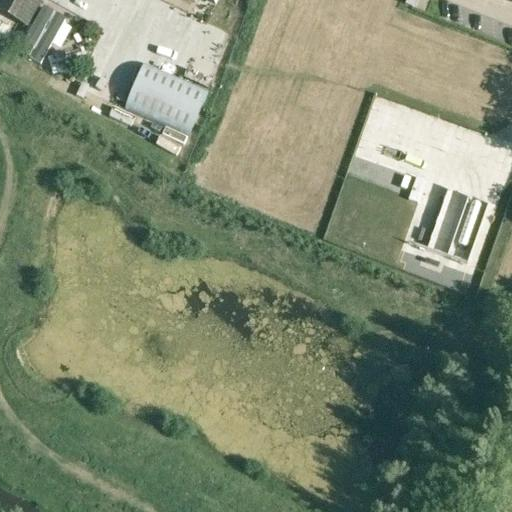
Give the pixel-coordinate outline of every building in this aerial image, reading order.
[(0,0),(0,13),(27,28),(42,0),(0,0)] [(31,51),(26,61),(40,68),(67,19),(53,12),(44,7),(23,46),(31,51)] [(179,38),(172,58),(206,70),(213,50),(179,38)] [(124,109),(189,137),(209,91),(144,63),(124,109)] [(110,102),(123,107),(128,93),(115,88),(110,102)] [(220,141),(231,119),(219,114),(208,136),(220,141)] [(418,131),(414,152),(423,154),(427,133),(418,131)]
